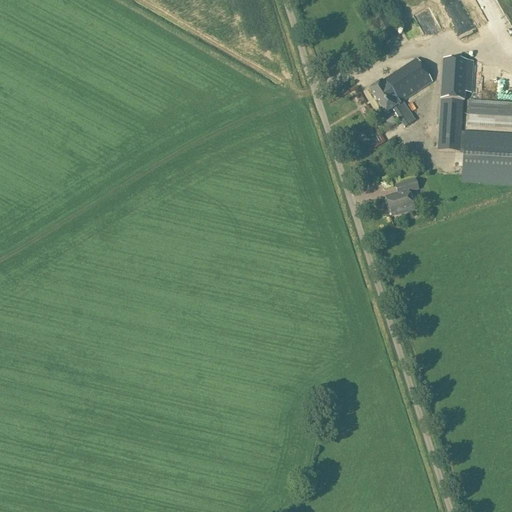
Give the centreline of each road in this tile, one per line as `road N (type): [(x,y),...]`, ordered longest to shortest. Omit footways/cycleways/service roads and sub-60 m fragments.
road 1 (unclassified): [(450,511),(285,0)]
road 2 (track): [(314,91),(227,125),(0,259)]
